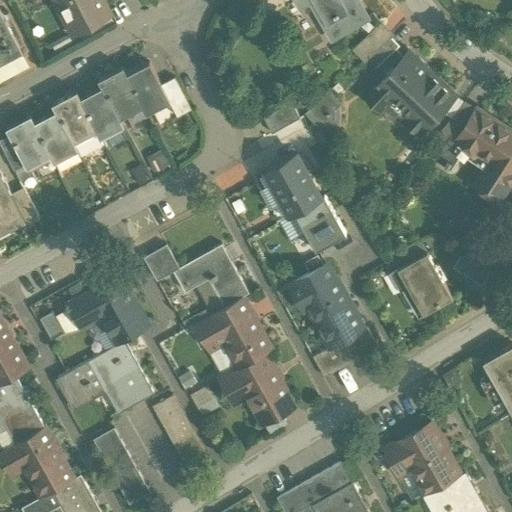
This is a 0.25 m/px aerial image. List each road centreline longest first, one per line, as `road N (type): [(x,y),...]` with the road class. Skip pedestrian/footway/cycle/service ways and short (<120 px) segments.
road 1 (residential): [(169,13),(211,111),(208,160),(0,284)]
road 2 (residential): [(511,309),(176,511)]
road 3 (residential): [(0,104),(169,13)]
road 4 (residential): [(511,84),(475,61),(415,0)]
